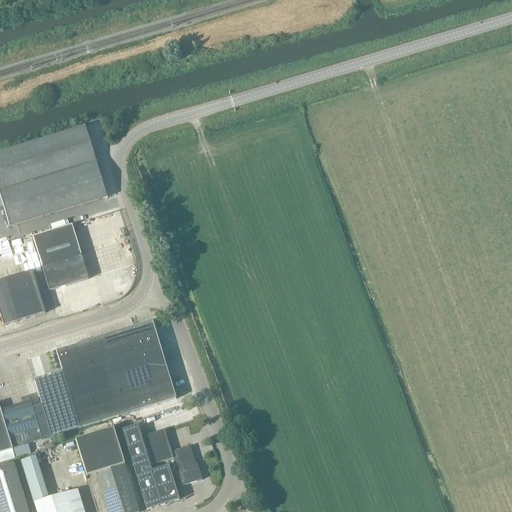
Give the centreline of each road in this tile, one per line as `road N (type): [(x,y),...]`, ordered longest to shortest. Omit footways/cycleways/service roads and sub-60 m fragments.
road 1 (tertiary): [(143,292),(147,262),(122,175),(125,148),(137,132),(511,18)]
road 2 (unclassified): [(212,511),(233,480),(176,316),(143,292)]
road 3 (tertiary): [(0,350),(120,311),(143,292)]
road 4 (unknown): [(0,225),(19,229),(128,196)]
